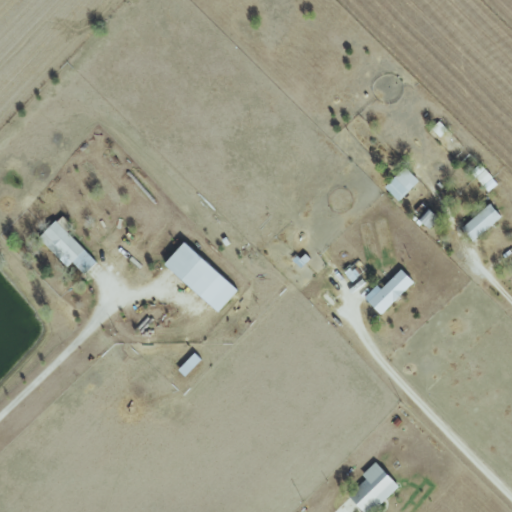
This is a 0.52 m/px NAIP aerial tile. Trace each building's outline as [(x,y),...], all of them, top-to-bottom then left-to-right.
[(487,192),(496,183),(478,164),(469,172),(487,192)] [(383,187),(397,201),(417,181),(403,166),(383,187)] [(499,217),(488,204),(459,227),(471,241),(499,217)] [(427,229),(438,218),(427,208),(417,220),(427,229)] [(38,238),(66,267),(71,262),(83,274),(96,262),(65,231),(70,226),(60,216),(38,238)] [(236,290),(182,242),(162,264),(216,313),(236,290)] [(362,299),(380,315),(412,281),(398,269),(379,289),(374,285),(362,299)] [(360,511),(370,511),(397,487),(374,462),(360,475),(364,480),(346,496),(360,511)]
